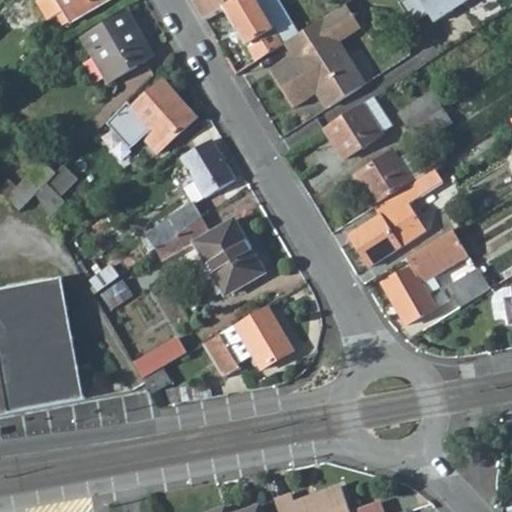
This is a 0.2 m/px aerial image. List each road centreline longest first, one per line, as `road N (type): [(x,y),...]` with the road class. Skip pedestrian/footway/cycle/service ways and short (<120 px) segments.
road 1 (residential): [(168,0),(379,362)]
road 2 (residential): [(0,505),(356,440)]
road 3 (residential): [(345,393),(0,449)]
road 4 (residential): [(412,450),(434,427),(435,391),(418,369),(379,362)]
